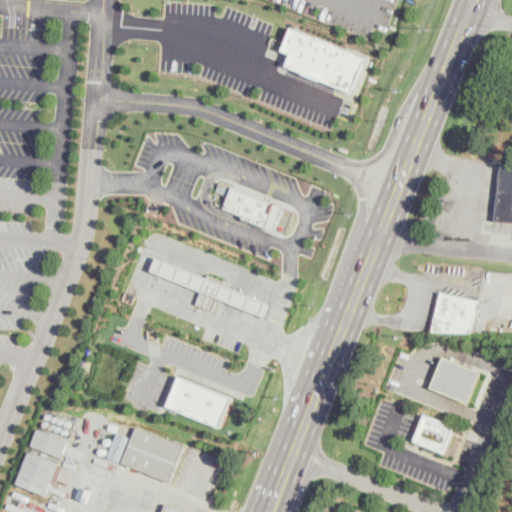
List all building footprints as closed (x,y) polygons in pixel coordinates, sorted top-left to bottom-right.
[(367,58),(293,26),(283,48),(293,52),(288,64),(356,91),(367,58)] [(511,165),(503,164),(496,220),(511,222),(511,165)] [(233,184),(224,207),(275,227),(286,204),(233,184)] [(153,268),(203,288),(197,305),(212,311),(217,300),(267,320),(274,304),(157,257),(153,268)] [(443,290),(434,330),(473,331),(479,299),(443,290)] [(445,354),(433,386),(470,401),(483,369),(445,354)] [(181,374),(169,404),(223,426),(235,395),(181,374)] [(425,412),(415,439),(447,451),(458,425),(425,412)] [(137,426),(184,443),(171,480),(123,463),(124,461),(133,437),(137,426)] [(39,428),(69,440),(62,455),(33,444),(39,428)] [(118,431),(133,437),(124,461),(109,455),(118,431)] [(31,450),(60,462),(49,493),(19,481),(31,450)] [(83,486),(96,490),(92,501),(79,497),(83,486)] [(190,511),(191,511),(167,503),(163,511),(190,511)]
